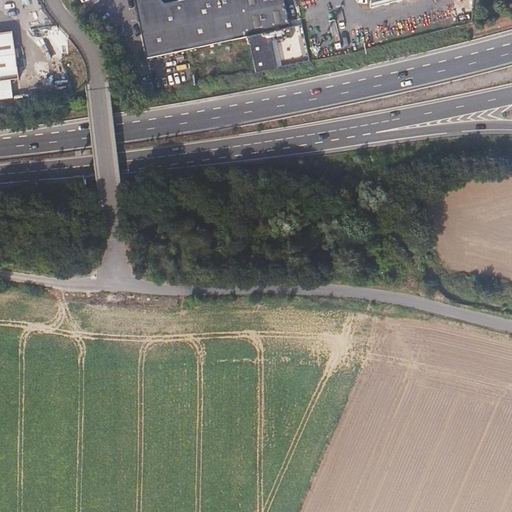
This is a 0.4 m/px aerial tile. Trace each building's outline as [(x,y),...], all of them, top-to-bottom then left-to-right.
[(208,45),(286,29),(279,0),(173,0),(160,3),(158,0),(132,0),(137,19),(142,41),(145,57),(208,45)] [(368,0),(368,8),(393,2),(402,0),(368,0)] [(20,64),(18,48),(18,37),(0,38),(0,84),(22,83),(20,64)] [(250,46),(257,74),(278,69),(271,41),(250,46)] [(29,63),(28,48),(18,48),(20,64),(29,63)]
